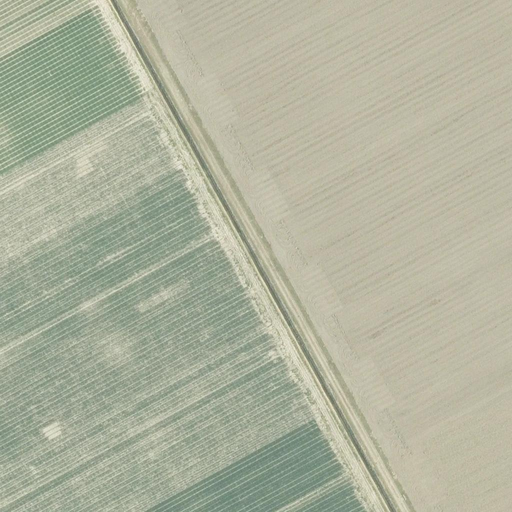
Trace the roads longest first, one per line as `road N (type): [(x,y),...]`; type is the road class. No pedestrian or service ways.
road 1 (track): [(404,511),(123,0)]
road 2 (track): [(96,0),(375,511)]
